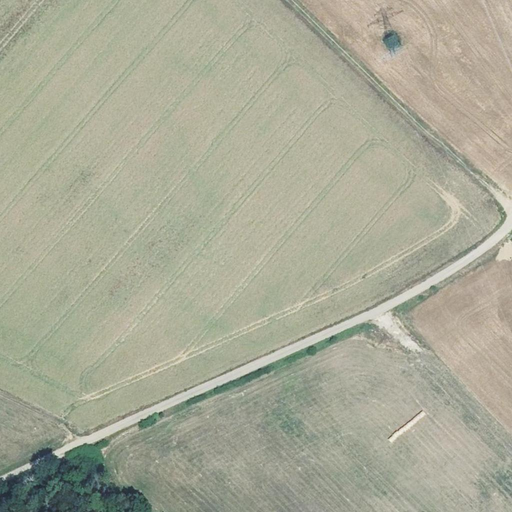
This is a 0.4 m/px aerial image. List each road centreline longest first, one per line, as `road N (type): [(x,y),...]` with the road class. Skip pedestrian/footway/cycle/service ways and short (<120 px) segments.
road 1 (track): [(511,218),(421,293),(0,501)]
road 2 (track): [(294,0),(511,208)]
